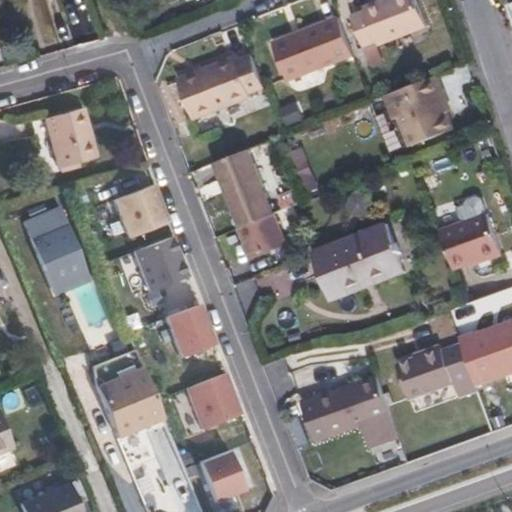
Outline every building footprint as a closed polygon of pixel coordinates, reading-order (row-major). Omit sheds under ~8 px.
[(360,10),(345,16),(357,47),(371,42),(373,45),(422,27),(412,0),(376,0),(359,7),(360,10)] [(346,54),(332,18),(268,42),(281,80),(346,54)] [(241,94),(258,88),(245,55),(229,61),(227,57),(170,79),(186,120),(242,98),(241,94)] [(440,108),(433,89),(437,88),(431,71),(377,92),(386,115),(391,113),(402,143),(446,126),(440,108)] [(444,107),(437,88),(433,89),(440,108),(444,107)] [(86,105),(47,118),(62,166),(102,154),(86,105)] [(266,211),(241,146),(206,160),(231,225),(264,212),(266,211)] [(482,209),(476,194),(470,192),(460,195),(457,201),(449,204),(455,219),(482,209)] [(276,212),(300,203),(296,193),(272,201),(276,212)] [(51,300),(90,284),(59,208),(20,223),(51,300)] [(496,248),(482,209),(455,219),(435,227),(448,265),(496,248)] [(276,241),(264,212),(231,225),(242,254),(276,241)] [(378,221),(304,250),(322,297),(364,281),(359,271),(392,258),(390,252),(393,251),(388,241),(386,241),(378,221)] [(511,367),(511,316),(475,330),(474,327),(454,334),(456,340),(467,373),(471,382),(511,367)] [(467,373),(456,340),(436,347),(435,345),(390,361),(403,397),(467,373)] [(169,422),(146,368),(101,387),(123,440),(169,422)] [(385,411),(372,374),(326,390),(324,386),(310,392),(310,393),(297,398),(311,438),(385,411)] [(2,409),(0,409),(0,455),(19,448),(2,409)] [(87,511),(74,481),(25,502),(28,511),(87,511)]
